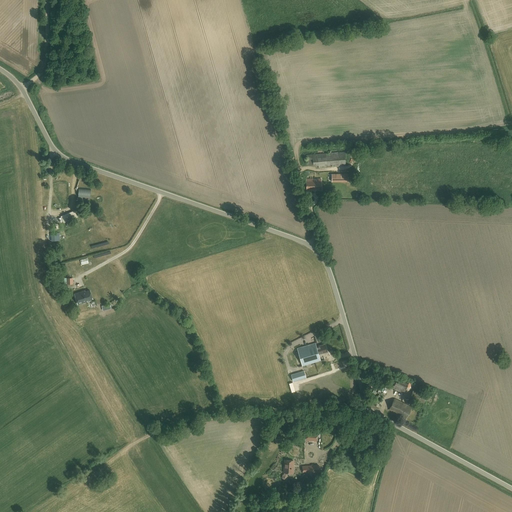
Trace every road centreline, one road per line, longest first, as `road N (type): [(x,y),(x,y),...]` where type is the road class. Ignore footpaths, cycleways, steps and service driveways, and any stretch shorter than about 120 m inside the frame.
road 1 (unclassified): [(511,487),(371,408),(333,284),(313,247),(64,158),(0,69)]
road 2 (track): [(368,403),(166,425),(86,473)]
